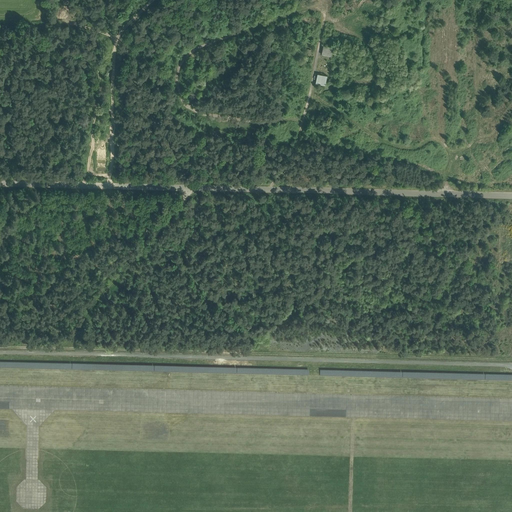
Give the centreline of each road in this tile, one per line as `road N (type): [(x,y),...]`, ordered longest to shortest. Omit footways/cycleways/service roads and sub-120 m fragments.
road 1 (unclassified): [(0,182),(511,195)]
road 2 (track): [(301,128),(291,119),(199,114),(177,91),(177,69),(203,46),(323,6)]
road 3 (track): [(323,6),(293,158),(268,189)]
